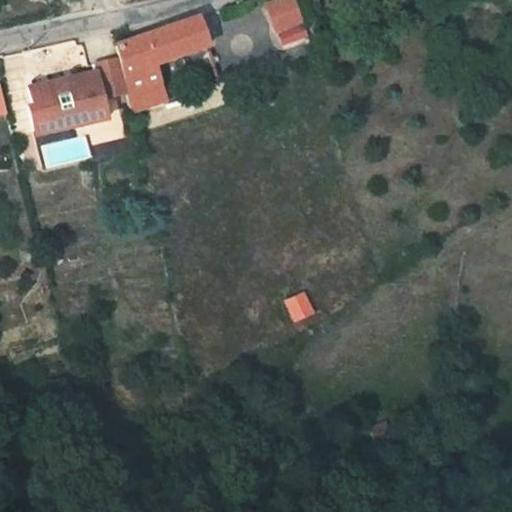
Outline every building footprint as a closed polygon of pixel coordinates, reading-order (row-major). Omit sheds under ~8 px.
[(316,0),(301,0),(306,17),(320,13),(316,0)] [(301,33),(294,5),(271,11),(278,40),(301,33)] [(206,46),(195,17),(113,47),(128,94),(160,81),(155,65),(206,46)] [(122,88),(116,60),(89,66),(91,73),(32,86),(35,104),(29,105),(37,132),(107,116),(104,94),(122,88)] [(160,81),(128,94),(133,111),(166,98),(160,81)] [(289,325),(313,313),(301,290),(277,302),(289,325)]
